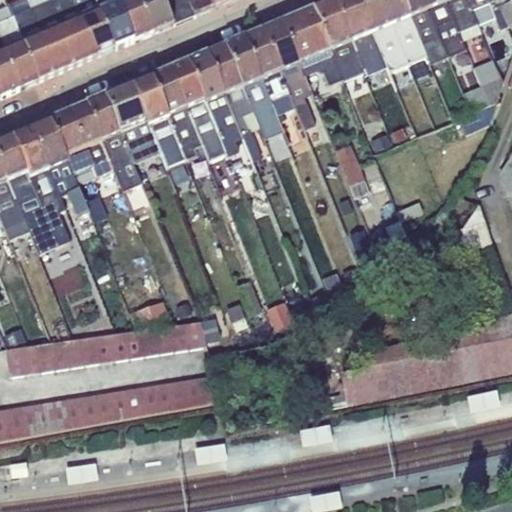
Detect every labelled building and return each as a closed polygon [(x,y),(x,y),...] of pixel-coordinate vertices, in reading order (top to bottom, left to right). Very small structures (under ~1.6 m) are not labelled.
[(25,0),(30,12),(48,4),(46,0),(25,0)] [(77,68),(96,59),(71,0),(57,0),(48,4),(77,68)] [(71,0),(96,59),(116,51),(93,0),(71,0)] [(93,0),(116,51),(135,44),(116,0),(93,0)] [(116,0),(135,44),(154,35),(138,0),(116,0)] [(138,0),(154,35),(174,27),(161,0),(138,0)] [(161,0),(174,27),(196,18),(188,0),(161,0)] [(188,0),(196,18),(213,10),(209,0),(188,0)] [(234,1),(233,0),(209,0),(213,10),(234,1)] [(385,67),(357,0),(339,0),(334,2),(365,75),(385,67)] [(409,69),(379,0),(357,0),(385,67),(390,77),(409,69)] [(427,61),(401,0),(379,0),(409,69),(427,61)] [(448,60),(422,0),(401,0),(427,61),(430,68),(448,60)] [(463,44),(444,0),(422,0),(448,60),(466,53),(463,44)] [(478,29),(466,0),(444,0),(463,44),(481,36),(478,29)] [(497,3),(496,0),(466,0),(478,29),(496,22),(501,33),(506,31),(498,10),(492,13),(489,6),(497,3)] [(511,0),(496,0),(497,3),(489,6),(492,13),(498,10),(506,31),(511,28),(511,0)] [(365,75),(334,2),(314,11),(344,83),(365,75)] [(57,76),(77,68),(48,4),(30,12),(57,76)] [(0,44),(20,92),(38,84),(11,20),(6,8),(0,10),(0,44)] [(344,83),(314,11),(282,25),(304,79),(316,74),(321,76),(323,76),(329,89),(344,83)] [(38,84),(57,76),(30,12),(11,20),(38,84)] [(304,79),(282,25),(263,32),(297,114),(305,132),(316,128),(305,101),(311,98),(304,79)] [(297,114),(263,32),(245,40),(280,127),(285,125),(283,119),(297,114)] [(280,127),(245,40),(226,48),(261,131),(265,143),(283,135),(280,127)] [(0,98),(0,100),(20,92),(0,44),(0,98)] [(261,131),(226,48),(207,56),(243,141),(252,165),(262,161),(252,135),(261,131)] [(243,141),(207,56),(189,64),(228,158),(229,160),(239,156),(234,145),(243,141)] [(492,62),(474,71),(482,89),(491,110),(496,108),(503,86),(492,62)] [(228,158),(189,64),(171,71),(202,149),(210,165),(228,158)] [(202,149),(171,71),(152,79),(187,164),(197,160),(195,153),(202,149)] [(187,164),(152,79),(132,87),(160,155),(168,171),(169,170),(183,165),(187,164)] [(160,155),(132,87),(106,99),(134,167),(160,155)] [(472,117),(491,110),(482,89),(463,97),(472,117)] [(134,167),(106,99),(87,107),(115,172),(124,194),(142,186),(134,167)] [(115,172),(87,107),(50,122),(77,187),(115,172)] [(490,127),(496,108),(491,110),(472,117),(459,121),(466,137),(490,127)] [(77,187),(50,122),(31,130),(62,203),(67,201),(76,219),(88,214),(77,187)] [(62,203),(31,130),(0,143),(0,163),(30,235),(40,258),(70,245),(58,216),(66,213),(62,203)] [(335,141),(333,146),(354,203),(370,196),(351,148),(349,149),(346,140),(341,138),(335,141)] [(511,158),(499,175),(511,212),(511,158)] [(30,235),(0,163),(0,220),(1,222),(10,244),(30,235)] [(183,165),(169,170),(175,187),(189,182),(183,165)] [(401,222),(402,224),(424,216),(419,205),(398,214),(401,222)] [(477,326),(511,318),(511,304),(478,206),(453,248),(477,326)] [(387,235),(370,242),(383,274),(411,246),(402,224),(401,222),(385,229),(387,235)] [(363,233),(350,239),(366,281),(380,275),(363,233)] [(355,272),(343,276),(349,296),(362,292),(355,272)] [(245,275),(233,280),(249,320),(263,314),(250,284),(248,284),(245,275)] [(338,275),(321,282),(331,306),(347,300),(338,275)] [(325,298),(310,304),(315,318),(332,310),(325,298)] [(240,304),(227,309),(236,335),(250,330),(240,304)] [(135,318),(140,333),(170,322),(165,306),(135,318)] [(295,331),(285,306),(267,314),(277,339),(295,331)] [(315,321),(309,306),(289,314),(295,329),(315,321)] [(340,377),(347,409),(511,376),(511,318),(477,326),(478,332),(359,355),(362,373),(340,377)] [(215,320),(199,325),(206,347),(221,342),(215,320)] [(65,323),(52,327),(58,344),(71,342),(65,323)] [(9,351),(6,351),(10,380),(206,349),(206,347),(199,325),(71,342),(58,344),(9,351)] [(3,339),(9,351),(27,343),(22,330),(3,339)] [(209,360),(213,378),(218,398),(249,390),(240,354),(209,360)] [(0,412),(0,444),(219,405),(218,398),(213,378),(0,412)]
